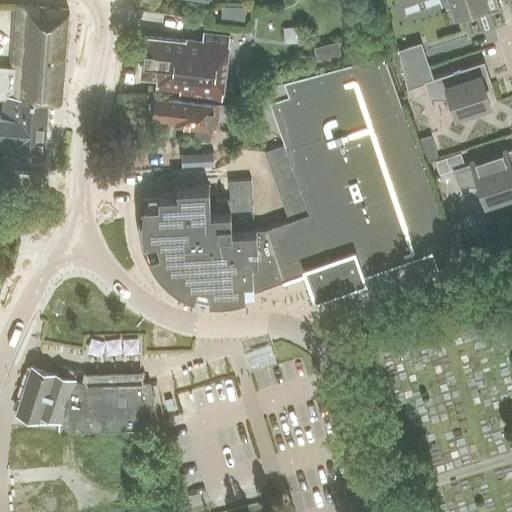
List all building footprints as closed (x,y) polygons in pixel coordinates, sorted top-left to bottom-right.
[(449,0),(455,15),(484,5),(486,13),(498,9),(495,0),(449,0)] [(2,157),(2,167),(42,170),(43,160),(47,100),(61,102),(68,9),(14,4),(7,95),(3,95),(2,117),(0,117),(0,149),(3,150),(2,157)] [(222,4),(221,20),(244,23),(246,6),(222,4)] [(144,34),(139,76),(156,78),(155,85),(181,88),(180,94),(221,99),(229,34),(203,31),(202,38),(187,36),(187,39),(144,34)] [(320,57),(341,52),(338,38),(316,43),(320,57)] [(421,42),(398,49),(410,85),(424,81),(430,98),(448,98),(453,115),(454,116),(488,105),(478,76),(486,73),(482,61),(433,78),(421,42)] [(143,220),(143,227),(145,237),(147,246),(151,256),(156,264),(161,272),(168,279),(176,286),(184,290),(194,294),(203,297),(213,298),(223,298),(230,298),(237,296),(244,294),(308,271),(310,277),(324,284),(328,285),(334,289),(353,282),(354,282),(365,278),(365,277),(364,274),(404,260),(433,250),(438,266),(457,259),(423,164),(401,103),(384,53),(284,80),(289,94),(270,101),(282,135),(285,144),(264,152),(265,152),(289,220),(265,228),(254,229),(251,179),(229,181),(230,198),(215,199),(216,211),(210,212),(209,186),(177,188),(178,194),(158,195),(159,204),(146,204),(145,206),(144,213),(143,220)] [(262,86),(249,110),(269,121),(272,130),(282,135),(270,101),(289,94),(284,80),(262,86)] [(210,139),(211,130),(212,124),(228,125),(230,105),(155,97),(154,98),(151,101),(149,101),(148,110),(149,110),(153,114),(152,117),(176,120),(175,124),(193,126),(195,128),(196,128),(195,138),(210,139)] [(430,135),(419,139),(426,159),(437,155),(430,135)] [(483,202),(483,203),(511,193),(511,176),(508,163),(511,161),(511,149),(511,148),(451,169),(456,185),(479,185),(484,202),(483,202)] [(214,152),(202,153),(203,167),(215,167),(215,163),(214,160),(214,159),(214,155),(214,154),(214,152)] [(445,157),(436,160),(440,173),(449,169),(445,157)] [(0,225),(20,232),(30,202),(1,192),(0,193),(0,225)] [(476,232),(455,240),(459,251),(480,244),(476,232)] [(511,269),(502,273),(507,287),(511,285),(511,269)] [(48,416),(61,420),(60,430),(163,432),(156,406),(152,406),(152,391),(142,391),(142,382),(87,383),(33,365),(17,411),(46,421),(48,416)]
